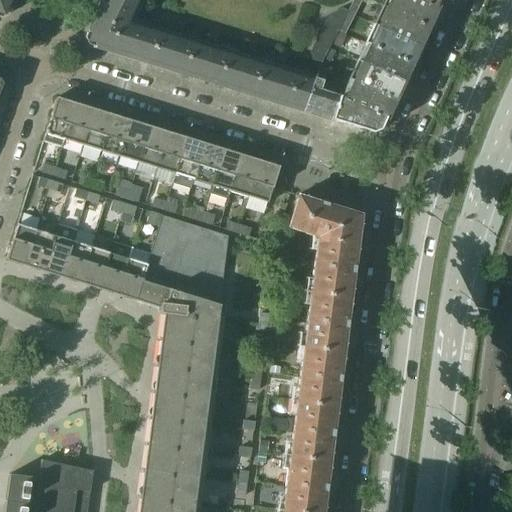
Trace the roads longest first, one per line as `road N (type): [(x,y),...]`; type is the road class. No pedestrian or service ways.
road 1 (primary): [(511,5),(437,193),(387,511)]
road 2 (primary): [(427,511),(463,264),(511,120)]
road 3 (residential): [(393,171),(34,61)]
road 4 (residential): [(393,171),(347,511)]
road 5 (residential): [(95,511),(114,370),(108,342),(0,301)]
road 6 (residential): [(478,511),(511,269)]
road 7 (residential): [(466,0),(393,171)]
